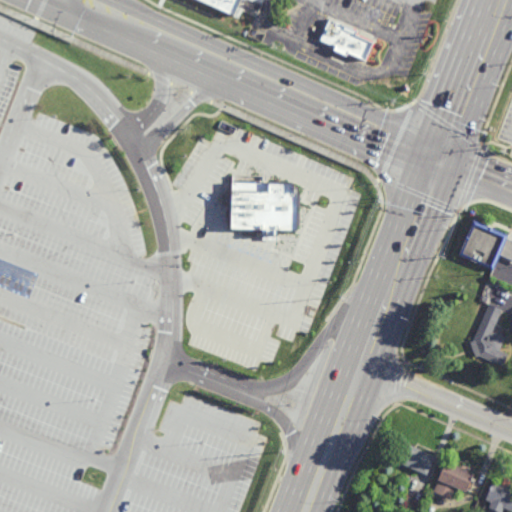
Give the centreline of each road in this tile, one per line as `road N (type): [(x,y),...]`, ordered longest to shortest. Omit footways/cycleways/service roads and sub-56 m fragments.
road 1 (residential): [(0,42),(104,100),(139,152),(172,234),(171,344),(106,511)]
road 2 (secondary): [(37,0),(383,151),(439,156)]
road 3 (primary): [(302,511),(439,156)]
road 4 (secondary): [(439,156),(393,123),(115,0)]
road 5 (residential): [(404,250),(351,301),(298,373),(249,393)]
road 6 (primary): [(439,156),(499,0)]
road 7 (residential): [(359,366),(511,430)]
road 8 (residential): [(139,152),(202,92),(238,89)]
